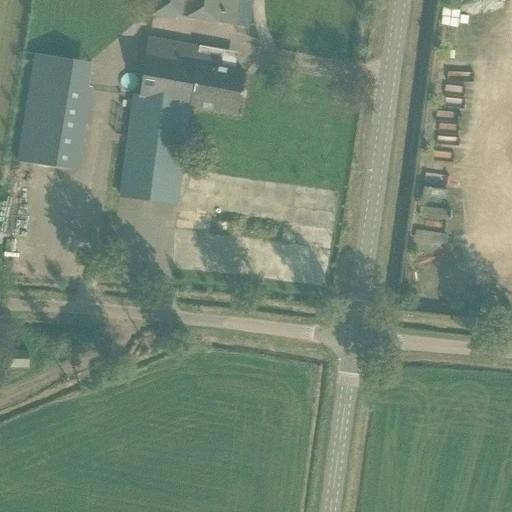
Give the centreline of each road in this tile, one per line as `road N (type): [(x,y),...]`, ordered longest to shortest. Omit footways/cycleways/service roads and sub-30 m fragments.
road 1 (unclassified): [(352,338),(143,315),(0,310)]
road 2 (unclassified): [(352,338),(399,0)]
road 3 (unclassified): [(329,511),(352,338)]
road 4 (track): [(0,394),(113,347),(143,315)]
road 5 (unclassified): [(511,353),(352,338)]
